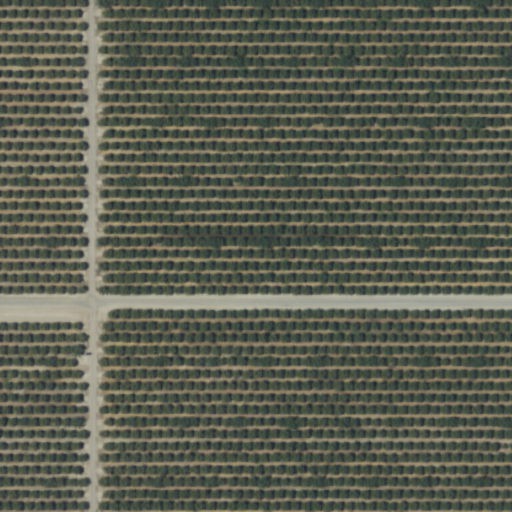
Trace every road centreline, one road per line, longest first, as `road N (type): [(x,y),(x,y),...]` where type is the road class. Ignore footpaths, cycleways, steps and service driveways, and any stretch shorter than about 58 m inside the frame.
road 1 (residential): [(88,511),(87,0)]
road 2 (track): [(0,305),(511,306)]
